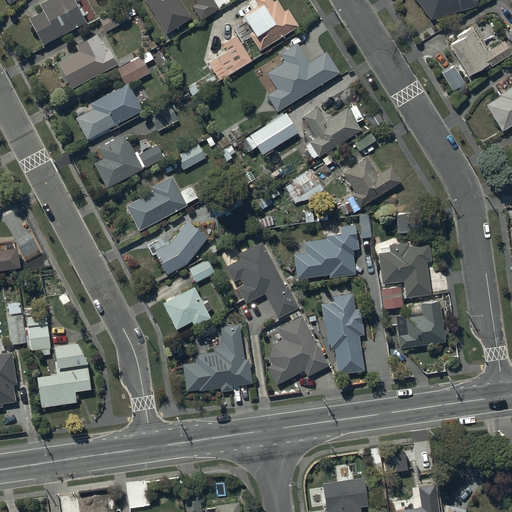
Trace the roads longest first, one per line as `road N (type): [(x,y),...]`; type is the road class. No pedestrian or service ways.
road 1 (residential): [(349,0),(461,181),(486,273),(503,396)]
road 2 (residential): [(151,447),(125,331),(0,94)]
road 3 (secondary): [(503,396),(267,430)]
road 4 (secondary): [(151,447),(0,468)]
